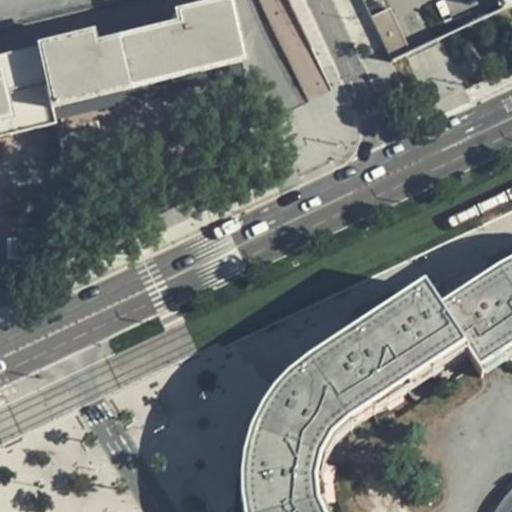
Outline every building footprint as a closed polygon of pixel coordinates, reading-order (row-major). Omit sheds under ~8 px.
[(511,5),(511,0),(484,0),(492,15),(511,5)] [(0,59),(0,129),(54,117),(52,108),(238,62),(224,5),(171,18),(174,28),(91,49),(88,38),(35,51),(0,59)] [(388,10),(370,19),(391,63),(409,54),(388,10)] [(242,80),(238,62),(52,108),(54,117),(0,129),(0,138),(51,126),(242,80)] [(503,265),(511,278),(511,261),(511,262),(503,265)] [(453,299),(439,308),(466,351),(482,373),(511,354),(511,278),(503,265),(468,289),(453,299)] [(377,317),(420,382),(466,351),(439,308),(424,286),(414,293),(377,317)] [(320,356),(362,422),(420,382),(377,317),(365,325),(320,356)] [(261,413),(335,444),(339,440),(341,438),(344,435),(349,431),(354,427),(362,422),(320,356),(311,362),(304,367),(298,371),(291,376),(287,379),(282,384),(279,388),(274,394),(270,399),(266,404),(263,409),(261,413)] [(241,502),(321,481),(322,479),(323,473),(324,468),(325,462),(328,457),(330,452),(333,448),(335,444),(261,413),(257,419),(253,427),(252,431),(250,436),(249,439),(247,443),(246,449),(244,454),(244,457),(242,465),(241,471),(241,477),(240,488),(241,502)] [(325,511),(323,503),(322,497),(321,491),(321,485),(321,481),(241,502),(241,507),(242,511),(325,511)]
